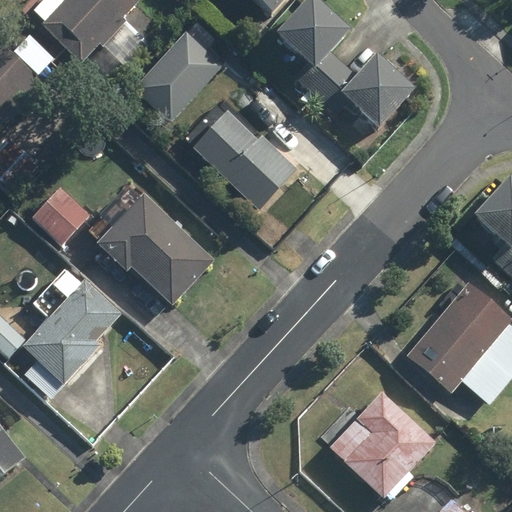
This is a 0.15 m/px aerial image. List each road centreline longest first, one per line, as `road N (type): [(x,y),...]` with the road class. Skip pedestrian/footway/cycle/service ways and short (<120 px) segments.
road 1 (residential): [(504,92),(184,447)]
road 2 (residential): [(504,92),(413,0)]
